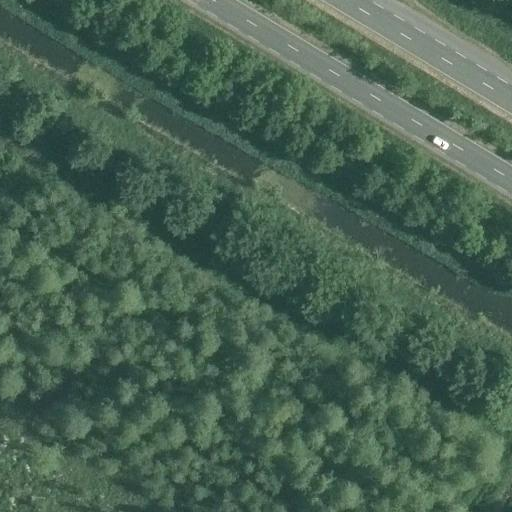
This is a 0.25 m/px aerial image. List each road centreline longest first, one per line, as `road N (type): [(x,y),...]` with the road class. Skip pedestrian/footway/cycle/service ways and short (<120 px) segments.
road 1 (primary): [(213,0),(511,179)]
road 2 (primary): [(511,110),(327,0)]
